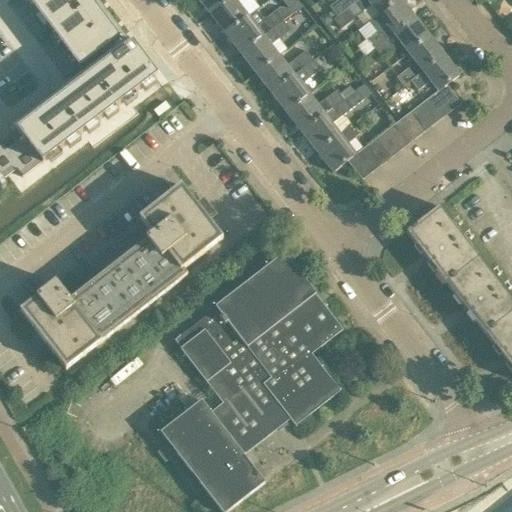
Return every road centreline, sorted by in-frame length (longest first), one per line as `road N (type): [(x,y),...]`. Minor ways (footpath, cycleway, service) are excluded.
road 1 (residential): [(332,248),(141,0)]
road 2 (residential): [(478,436),(332,248)]
road 3 (residential): [(332,248),(511,113)]
road 4 (tertiary): [(478,436),(325,511)]
road 5 (tertiary): [(381,511),(489,457)]
